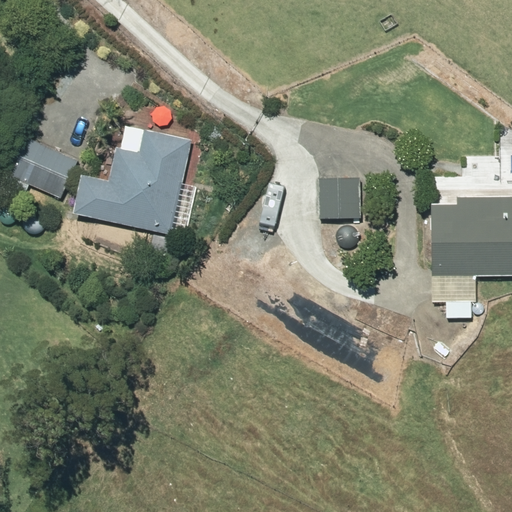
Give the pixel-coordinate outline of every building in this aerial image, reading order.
[(111,176),(84,169),(74,207),(183,235),(196,184),(181,180),(192,139),(125,121),(111,176)] [(80,158),(30,133),(26,132),(0,184),(0,187),(26,201),(32,188),(58,201),(80,158)] [(431,173),(431,196),(429,295),(475,296),(476,269),(511,269),(511,173),(510,174),(510,161),(469,160),(469,173),(431,173)] [(363,173),(319,171),(317,214),(361,215),(363,173)] [(291,212),(268,195),(238,236),(261,252),(291,212)]
